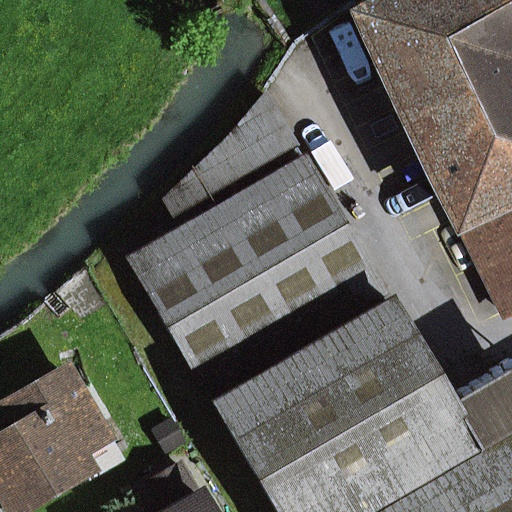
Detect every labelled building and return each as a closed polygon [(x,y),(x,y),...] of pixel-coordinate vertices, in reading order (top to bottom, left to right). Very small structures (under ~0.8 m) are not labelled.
[(511,0),(378,0),(355,14),(502,313),(511,308),(511,0)] [(232,135),(248,171),(296,146),(265,96),(232,135)] [(164,201),(173,217),(248,171),(232,135),(164,201)] [(129,262),(206,395),(382,293),(305,160),(129,262)] [(213,404),(276,511),(511,511),(511,429),(476,451),(451,409),(429,371),(388,302),(213,404)] [(0,438),(0,491),(12,511),(15,511),(87,470),(68,438),(92,424),(62,373),(10,404),(22,425),(0,438)] [(476,451),(511,429),(511,373),(451,409),(476,451)] [(205,511),(179,466),(148,484),(164,511),(205,511)]
